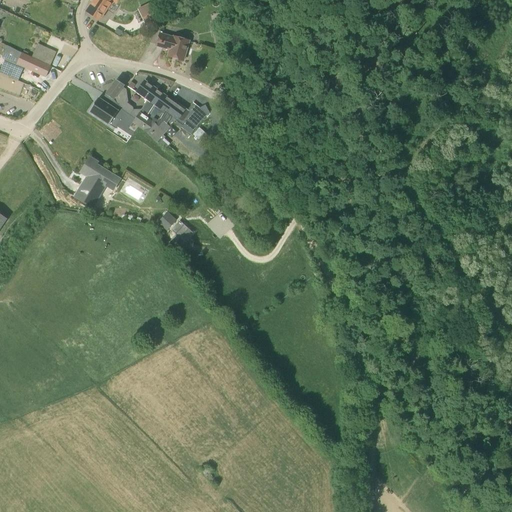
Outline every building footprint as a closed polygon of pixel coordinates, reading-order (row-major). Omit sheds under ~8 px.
[(107,10),(108,11),(114,3),(116,4),(119,0),(110,0),(110,1),(111,2),(110,3),(106,0),(94,0),(86,12),(100,21),(107,10)] [(147,27),(166,18),(157,0),(156,0),(138,8),(147,27)] [(213,37),(215,36),(224,34),(221,21),(212,23),(212,21),(209,21),(212,36),(213,37)] [(160,33),(157,43),(171,47),(168,56),(184,61),(189,41),(174,36),(174,37),(160,33)] [(32,58),(50,66),(56,53),(38,44),(32,58)] [(17,61),(21,50),(7,46),(4,57),(17,61)] [(18,64),(25,67),(47,77),(51,66),(50,66),(32,58),(23,54),(18,64)] [(0,72),(0,73),(18,81),(22,72),(4,64),(0,72)] [(88,92),(91,87),(80,79),(76,84),(88,92)] [(106,95),(114,101),(110,106),(102,101),(98,98),(89,112),(115,129),(116,129),(117,127),(131,136),(134,132),(129,129),(135,119),(142,109),(135,109),(134,107),(128,103),(129,102),(127,90),(124,87),(125,85),(117,80),(106,95)] [(159,105),(165,96),(164,95),(164,96),(154,89),(145,82),(137,93),(145,98),(147,96),(159,105)] [(145,132),(153,140),(157,143),(158,142),(172,154),(175,151),(169,145),(168,147),(160,140),(171,127),(165,121),(168,117),(191,134),(196,128),(208,114),(210,113),(206,105),(200,108),(194,103),(189,110),(178,103),(177,105),(170,100),(172,98),(167,94),(165,96),(159,105),(147,96),(145,98),(148,101),(143,109),(142,109),(135,119),(129,129),(134,132),(138,127),(145,132)] [(126,143),(131,136),(117,127),(116,129),(115,129),(112,134),(126,143)] [(73,196),(75,198),(93,209),(107,186),(114,190),(120,180),(96,165),(98,163),(90,158),(81,173),(88,177),(79,191),(77,189),(73,196)] [(169,215),(161,224),(168,230),(176,222),(169,215)]
